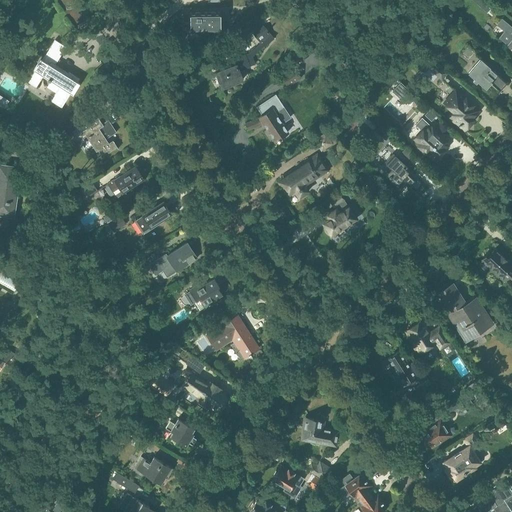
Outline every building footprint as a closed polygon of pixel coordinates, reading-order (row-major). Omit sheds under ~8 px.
[(492,0),(475,0),(489,13),(497,4),(492,0)] [(220,12),(190,12),(190,31),(221,30),(220,12)] [(234,59),(236,65),(216,72),(222,88),(243,79),(240,71),(250,67),(250,66),(256,64),(253,56),(264,46),(264,47),(274,38),(263,25),(254,34),(261,43),(249,54),(234,59)] [(505,32),(500,38),(511,47),(511,26),(508,29),(505,32)] [(313,38),(312,48),(319,49),(320,39),(313,38)] [(36,69),(28,82),(36,87),(43,75),(60,86),(53,97),(51,101),(61,107),(64,104),(79,79),(69,72),(69,73),(55,64),(64,49),(66,47),(55,40),(53,42),(40,64),(37,70),(36,69)] [(303,45),(297,52),(305,59),(311,52),(303,45)] [(429,69),(425,74),(433,81),(437,76),(442,80),(448,72),(432,59),(426,66),(429,69)] [(477,81),(486,89),(491,83),(499,90),(506,82),(490,68),(490,67),(480,59),(468,73),(474,78),(473,80),(476,83),(477,81)] [(294,67),(280,76),(288,87),(302,78),(294,67)] [(414,94),(405,86),(396,95),(405,104),(414,94)] [(479,114),(478,113),(481,109),(455,88),(442,103),(453,112),(448,118),(465,133),(477,118),(476,117),(479,114)] [(259,117),(259,118),(246,123),(248,129),(263,123),(275,141),(277,139),(278,140),(280,139),(279,138),(288,132),(282,123),(290,117),(275,95),(257,107),(263,115),(259,117)] [(421,106),(400,129),(436,162),(458,139),(421,106)] [(87,137),(96,151),(98,150),(101,154),(107,150),(108,152),(117,147),(113,140),(108,143),(106,139),(116,132),(111,123),(105,127),(98,117),(87,124),(88,126),(85,129),(82,125),(72,131),(79,142),(87,137)] [(325,133),(315,140),(321,151),(332,143),(325,133)] [(309,191),(305,185),(328,170),(317,154),(308,161),(308,162),(278,182),(287,195),(294,191),(299,198),(309,191)] [(394,182),(394,183),(399,188),(400,188),(401,188),(402,187),(402,186),(402,185),(404,182),(408,186),(409,187),(410,187),(410,186),(414,182),(415,182),(415,181),(415,180),(410,175),(412,172),(412,171),(411,170),(408,166),(398,157),(394,154),(393,154),(392,154),(385,161),(385,162),(385,163),(390,167),(387,171),(386,171),(385,171),(384,172),(385,173),(390,178),(391,178),(391,177),(392,178),(391,179),(391,180),(391,181),(392,181),(393,181),(394,182)] [(0,213),(12,216),(19,169),(0,166),(0,213)] [(135,166),(114,180),(108,184),(115,195),(121,191),(122,192),(143,178),(135,166)] [(364,187),(371,180),(364,173),(357,180),(364,187)] [(77,190),(82,197),(84,195),(87,198),(98,190),(91,180),(77,190)] [(341,193),(330,200),(336,209),(326,215),(329,219),(323,222),(325,227),(326,230),(328,233),(330,235),(336,231),(339,236),(346,231),(343,227),(357,219),(341,193)] [(142,215),(143,215),(134,221),(141,232),(170,214),(163,202),(142,215)] [(104,226),(108,232),(112,230),(114,233),(127,224),(120,215),(104,226)] [(162,259),(160,257),(148,265),(155,275),(167,268),(167,267),(171,264),(176,272),(197,258),(187,242),(166,256),(162,259)] [(483,260),(479,264),(487,272),(491,267),(504,280),(511,287),(511,255),(507,259),(496,249),(494,251),(491,249),(482,259),(483,260)] [(191,304),(196,301),(199,299),(204,307),(209,304),(210,304),(212,306),(218,302),(216,299),(223,295),(218,287),(219,286),(214,278),(202,285),(200,282),(189,289),(190,291),(184,294),(191,304)] [(464,306),(451,286),(437,294),(467,341),(492,325),(475,298),(464,306)] [(230,337),(234,343),(231,344),(241,360),(259,348),(242,321),(237,323),(233,317),(206,335),(216,350),(227,343),(225,340),(230,337)] [(420,352),(421,352),(423,355),(431,350),(429,347),(435,343),(440,350),(441,349),(446,356),(455,351),(449,342),(439,327),(429,334),(426,330),(427,330),(421,321),(406,331),(409,335),(407,336),(415,348),(417,347),(420,352)] [(200,328),(192,334),(195,338),(203,333),(200,328)] [(0,353),(0,358),(27,375),(33,364),(4,346),(0,353)] [(388,358),(393,367),(390,369),(401,386),(417,376),(412,367),(410,369),(399,351),(388,358)] [(186,362),(199,371),(204,365),(191,356),(186,362)] [(144,381),(159,390),(164,383),(149,373),(144,381)] [(211,408),(211,407),(213,409),(220,409),(227,399),(225,392),(222,391),(223,390),(209,381),(208,383),(195,376),(194,377),(191,376),(186,384),(188,386),(187,387),(198,396),(197,398),(211,408)] [(461,397),(451,404),(454,409),(460,405),(463,410),(464,412),(469,409),(467,406),(473,402),(467,393),(461,397)] [(164,405),(175,412),(180,405),(168,398),(164,405)] [(431,425),(422,432),(431,447),(451,434),(441,419),(447,415),(443,409),(427,419),(431,425)] [(501,414),(487,424),(490,428),(495,425),(497,428),(506,422),(501,414)] [(324,420),(306,417),(302,439),(335,445),(338,431),(322,428),(324,420)] [(166,428),(172,431),(169,436),(186,446),(188,442),(192,445),(196,439),(192,436),(194,433),(192,432),(194,428),(178,418),(174,423),(170,420),(166,428)] [(467,445),(441,462),(444,467),(442,468),(452,483),(482,464),(473,451),(481,446),(472,433),(463,439),(467,445)] [(157,444),(145,437),(141,443),(152,451),(157,444)] [(141,456),(134,468),(160,484),(164,477),(167,479),(173,468),(153,456),(150,461),(141,456)] [(306,470),(315,476),(324,482),(324,481),(325,481),(335,470),(320,461),(317,466),(311,462),(306,470)] [(281,466),(273,479),(284,486),(282,490),(293,497),(300,486),(298,484),(301,481),(303,478),(299,475),(286,468),(285,469),(281,466)] [(335,470),(325,481),(330,484),(338,472),(335,470)] [(112,478),(135,493),(139,486),(116,472),(112,478)] [(345,484),(340,488),(345,494),(346,496),(351,493),(353,496),(352,496),(357,503),(369,494),(365,488),(371,484),(363,473),(355,479),(350,472),(341,479),(345,484)] [(324,482),(315,476),(309,486),(317,491),(324,482)] [(488,492),(476,500),(483,511),(492,506),(495,511),(511,511),(511,489),(511,487),(507,480),(488,492)] [(118,506),(127,511),(153,511),(154,511),(149,508),(150,506),(127,492),(118,506)] [(369,494),(357,503),(362,509),(364,511),(380,511),(387,507),(379,495),(373,499),(369,494)] [(258,497),(249,509),(253,511),(278,511),(274,509),(275,507),(265,500),(265,501),(258,497)] [(70,511),(57,502),(51,511),(47,508),(44,511),(70,511)]
